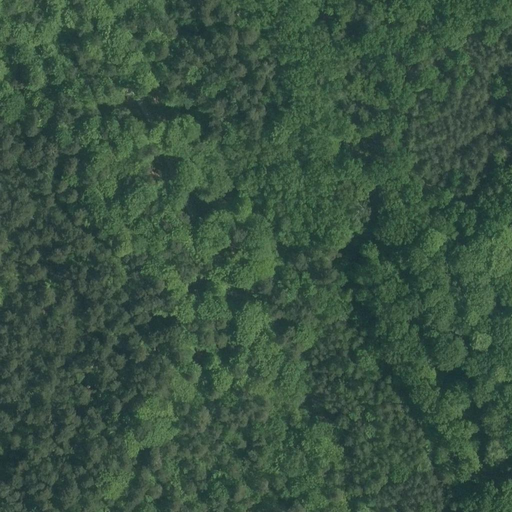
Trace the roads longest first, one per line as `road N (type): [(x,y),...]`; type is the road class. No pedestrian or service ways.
road 1 (track): [(90,0),(201,228)]
road 2 (track): [(201,228),(274,376)]
road 3 (track): [(274,376),(340,511)]
